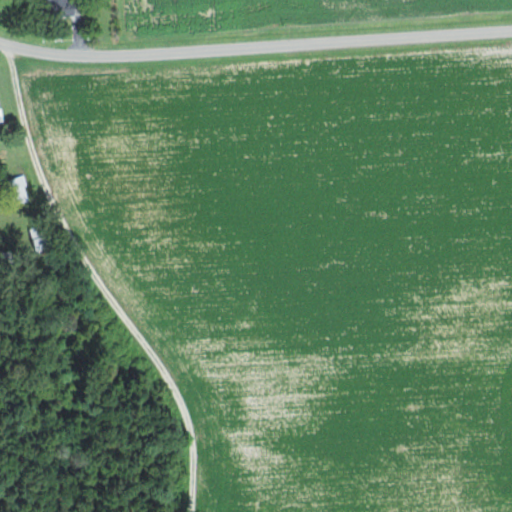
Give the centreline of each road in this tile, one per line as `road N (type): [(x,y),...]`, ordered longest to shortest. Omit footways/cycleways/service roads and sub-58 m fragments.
road 1 (residential): [(511,35),(81,61),(0,46)]
road 2 (track): [(9,48),(47,188),(187,414),(195,441),(193,511)]
